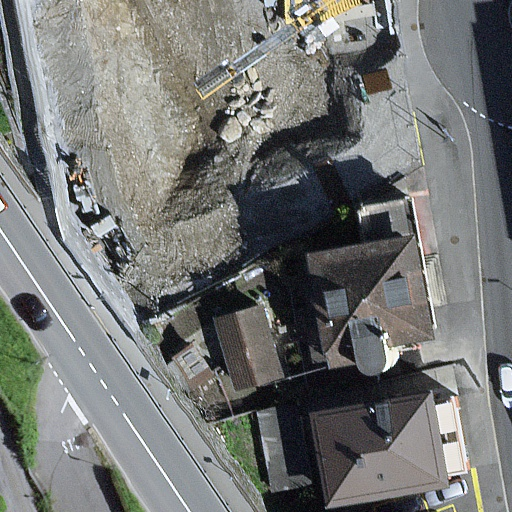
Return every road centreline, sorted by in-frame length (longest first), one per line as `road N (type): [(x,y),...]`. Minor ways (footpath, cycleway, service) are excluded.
road 1 (secondary): [(91,367),(187,511)]
road 2 (residential): [(91,367),(61,407),(54,433),(62,464),(94,511)]
road 3 (secondary): [(0,231),(91,367)]
